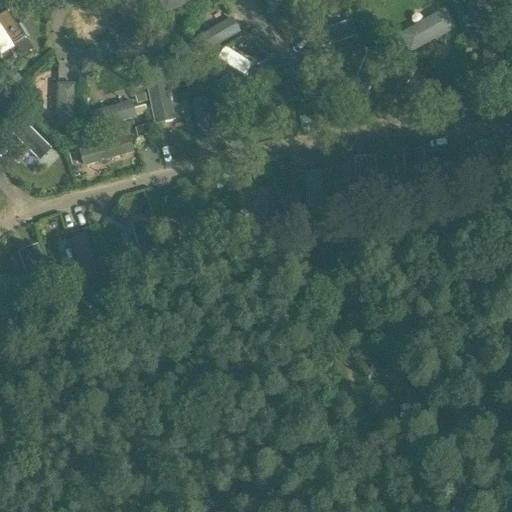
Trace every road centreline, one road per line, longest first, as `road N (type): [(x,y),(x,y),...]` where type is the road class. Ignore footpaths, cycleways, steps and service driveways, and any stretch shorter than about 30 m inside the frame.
road 1 (track): [(339,261),(334,320),(389,511)]
road 2 (track): [(339,261),(511,217)]
